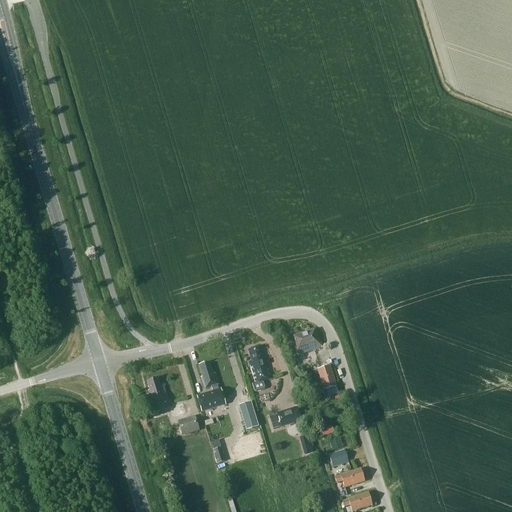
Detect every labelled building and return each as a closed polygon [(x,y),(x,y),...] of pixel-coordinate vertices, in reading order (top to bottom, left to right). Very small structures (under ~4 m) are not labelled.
[(318,340),(314,330),(293,336),(296,347),(295,347),(297,355),(307,352),(308,354),(312,352),(311,350),(321,347),(319,340),(318,340)] [(259,347),(248,350),(251,361),(248,362),(255,384),(252,384),(254,392),(266,389),(263,381),(272,379),(266,362),(263,354),(262,355),(259,347)] [(217,385),(218,385),(215,373),(213,374),(209,362),(199,366),(202,377),(201,377),(204,389),(211,387),(213,391),(196,396),(201,412),(225,405),(221,389),(218,390),(217,385)] [(337,387),(331,366),(317,370),(323,391),(337,387)] [(160,388),(157,378),(147,382),(149,391),(148,391),(151,401),(149,402),(152,413),(170,407),(164,387),(160,388)] [(247,419),(257,417),(253,397),(243,399),(247,419)] [(185,413),(183,404),(175,406),(178,416),(185,413)] [(277,414),(281,427),(300,421),(296,408),(277,414)] [(178,423),(182,435),(198,429),(194,418),(178,423)] [(325,441),(328,451),(335,449),(333,439),(325,441)] [(220,448),(213,451),(217,464),(224,462),(220,448)] [(348,463),(344,451),(329,456),(333,467),(348,463)] [(364,481),(360,469),(341,475),(341,476),(335,477),(337,483),(342,481),(345,488),(364,481)] [(372,505),(368,493),(348,499),(348,500),(342,501),(344,507),(350,505),(352,511),(372,505)]
